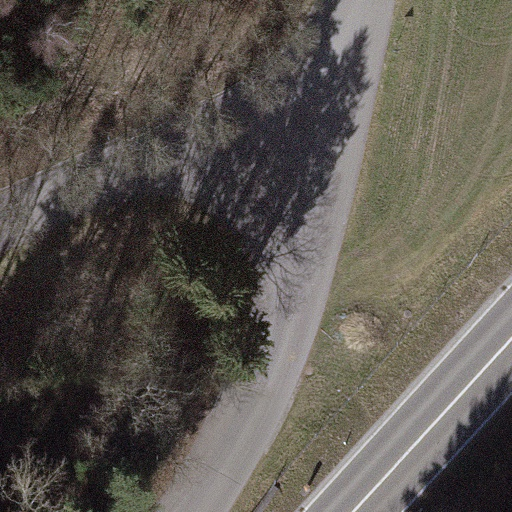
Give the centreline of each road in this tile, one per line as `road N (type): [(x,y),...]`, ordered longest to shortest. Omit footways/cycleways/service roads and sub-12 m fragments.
road 1 (unclassified): [(190,511),(268,365),(347,72)]
road 2 (unclassified): [(347,72),(0,224)]
road 3 (trunk): [(511,339),(353,511)]
